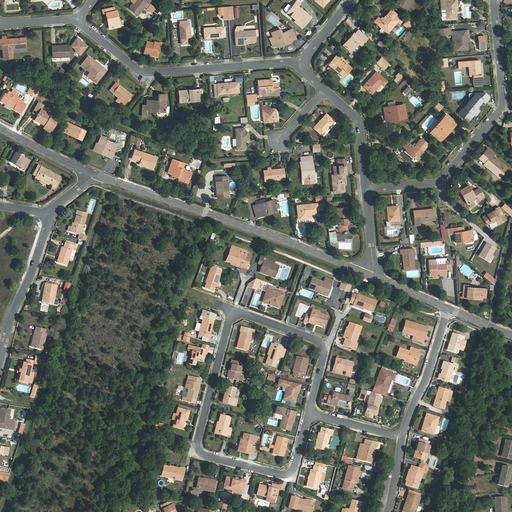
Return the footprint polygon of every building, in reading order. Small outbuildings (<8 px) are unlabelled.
[(134,0),(133,2),(136,4),(131,10),(138,16),(147,5),(149,7),(148,7),(153,11),(156,7),(151,4),(149,2),(150,0),(134,0)] [(399,0),(397,3),(408,9),(412,0),(399,0)] [(456,17),(456,10),(456,8),(458,8),(457,0),(440,0),(441,8),(445,8),(446,16),(446,18),(456,17)] [(297,1),(291,8),(287,13),(296,20),(304,27),(312,18),(301,9),(299,6),(301,4),(297,1)] [(106,13),(107,20),(110,20),(112,29),(121,28),(118,10),(115,11),(115,7),(103,8),(103,13),(106,13)] [(287,13),(291,8),(288,7),(283,14),(293,23),(296,20),(287,13)] [(374,22),(387,34),(398,22),(401,24),(404,19),(400,16),(390,8),(389,9),(388,10),(387,12),(387,14),(384,17),(381,20),(378,18),(374,22)] [(406,19),(401,24),(406,29),(411,23),(406,19)] [(180,21),(181,45),(191,44),(189,21),(180,21)] [(225,26),(204,28),(205,38),(225,37),(225,26)] [(280,28),(271,32),(273,37),(269,38),(273,46),(276,45),(276,46),(283,43),(284,44),(292,41),(291,40),(296,38),(294,32),(291,33),(290,30),(282,33),(280,28)] [(456,36),(457,50),(457,51),(467,49),(466,30),(450,31),(450,28),(439,29),(439,34),(450,33),(450,35),(452,36),(456,36)] [(351,39),(345,46),(352,51),(359,43),(362,39),(365,42),(369,38),(359,30),(356,33),(355,32),(350,38),(351,39)] [(235,32),(236,43),(248,43),(256,42),(255,31),(235,32)] [(13,48),(26,47),(25,38),(2,39),(3,49),(4,59),(14,58),(13,48)] [(147,41),(143,54),(157,58),(161,43),(154,41),(154,43),(147,41)] [(64,48),(53,49),(53,58),(70,57),(69,45),(64,45),(64,48)] [(131,53),(136,56),(139,51),(135,48),(131,53)] [(329,65),(343,77),(352,68),(346,63),(345,65),(339,60),(340,58),(337,55),(329,65)] [(94,63),(96,61),(89,56),(82,65),(91,72),(88,76),(97,82),(107,70),(103,67),(102,69),(94,63)] [(384,69),(388,64),(381,57),(376,62),(384,69)] [(462,66),(467,66),(469,66),(470,75),(473,75),(474,85),(483,84),(482,74),(480,75),(479,60),(459,61),(459,68),(462,68),(462,66)] [(377,71),(363,86),(372,94),(375,90),(380,85),(383,87),(388,81),(377,71)] [(273,80),(258,81),(259,96),(279,94),(278,84),(273,84),(273,80)] [(116,82),(109,91),(125,103),(132,94),(116,82)] [(239,93),(238,82),(213,84),(214,97),(217,97),(217,95),(239,93)] [(402,91),(406,95),(411,89),(407,85),(402,91)] [(29,93),(37,98),(40,91),(33,88),(29,93)] [(203,89),(179,91),(180,102),(204,100),(203,89)] [(4,93),(0,99),(0,102),(4,104),(6,103),(15,108),(14,110),(21,114),(26,104),(19,101),(20,99),(17,97),(19,94),(13,91),(9,96),(4,93)] [(473,93),(470,93),(471,100),(460,113),(469,121),(474,115),(479,109),(476,107),(482,100),(484,101),(485,103),(490,97),(490,96),(485,92),(477,92),(475,94),(473,93)] [(147,112),(165,112),(165,107),(165,95),(158,95),(158,100),(147,100),(146,106),(146,110),(142,110),(142,116),(147,116),(147,112)] [(44,106),(39,103),(34,113),(37,115),(35,120),(45,125),(43,128),(50,133),(57,119),(42,110),(44,106)] [(435,107),(440,112),(444,107),(439,103),(435,107)] [(388,109),(384,110),(385,120),(390,119),(390,117),(400,116),(401,118),(406,117),(405,104),(395,105),(388,106),(388,109)] [(270,105),(262,106),(263,123),(277,122),(276,109),(270,109),(270,105)] [(313,128),(321,136),(335,121),(326,113),(313,128)] [(446,114),(433,130),(440,137),(448,128),(450,130),(455,123),(446,114)] [(67,122),(64,130),(73,135),(72,137),(82,141),(86,130),(67,122)] [(111,128),(108,135),(116,138),(119,131),(111,128)] [(245,133),(244,128),(236,128),(236,138),(232,138),(232,145),(237,145),(237,151),(246,150),(246,142),(250,142),(249,133),(245,133)] [(440,137),(433,130),(431,132),(440,141),(450,130),(448,128),(440,137)] [(104,142),(105,138),(101,136),(96,148),(100,150),(101,149),(107,151),(106,153),(113,156),(117,145),(108,141),(107,143),(104,142)] [(139,146),(142,139),(135,137),(133,143),(139,146)] [(421,138),(416,144),(414,147),(412,145),(411,144),(406,149),(417,158),(423,151),(429,145),(421,138)] [(112,158),(113,156),(106,153),(107,151),(101,149),(100,150),(96,148),(95,150),(112,158)] [(131,159),(135,161),(137,156),(141,158),(139,162),(138,165),(152,170),(157,157),(135,149),(131,159)] [(488,149),(485,152),(490,157),(486,163),(485,164),(502,179),(510,169),(493,154),(494,153),(488,149)] [(423,151),(417,158),(419,161),(426,153),(423,151)] [(490,157),(485,152),(480,158),(486,163),(490,157)] [(15,153),(11,162),(10,162),(16,166),(18,163),(27,168),(31,161),(15,153)] [(300,163),(301,172),(304,171),(305,179),(314,179),(312,156),(300,157),(301,162),(300,163)] [(343,192),(342,185),(342,183),(345,183),(344,174),(346,174),(346,165),(346,158),(333,160),(334,166),(334,175),(332,176),(333,192),(343,192)] [(167,174),(180,179),(189,182),(192,173),(170,165),(167,174)] [(42,167),(37,175),(53,184),(51,186),(56,189),(62,178),(42,167)] [(284,169),(264,170),(265,180),(284,179),(284,169)] [(36,178),(51,186),(53,184),(37,175),(36,178)] [(215,178),(216,192),(218,192),(218,199),(229,198),(228,177),(215,178)] [(470,186),(461,191),(468,205),(470,205),(477,201),(478,203),(482,201),(481,199),(485,197),(481,190),(474,194),(470,186)] [(274,200),(256,204),(260,217),(269,215),(269,213),(277,210),(274,200)] [(318,204),(297,206),(298,220),(309,219),(309,216),(312,215),(319,215),(318,204)] [(511,209),(505,204),(502,207),(511,216),(511,215),(511,209)] [(386,207),(388,222),(391,222),(391,227),(400,226),(398,206),(386,207)] [(483,217),(487,225),(496,220),(498,225),(506,220),(499,207),(490,212),(491,214),(490,214),(488,214),(483,217)] [(346,230),(345,225),(345,219),(347,218),(347,212),(349,212),(349,208),(336,209),(337,230),(346,230)] [(414,211),(416,224),(422,224),(422,222),(436,221),(435,210),(414,211)] [(87,214),(77,211),(72,227),(70,227),(69,231),(82,236),(84,232),(83,231),(87,214)] [(465,240),(465,242),(473,241),(472,230),(464,231),(463,226),(451,228),(451,234),(454,234),(455,243),(461,243),(461,240),(465,240)] [(77,246),(67,243),(65,248),(63,247),(58,262),(68,265),(73,251),(75,251),(77,246)] [(495,248),(486,243),(479,256),(488,261),(495,248)] [(252,256),(232,249),(228,261),(247,268),(252,256)] [(413,250),(400,251),(400,255),(403,255),(404,271),(415,270),(413,250)] [(266,257),(262,256),(259,264),(263,266),(261,272),(276,277),(279,267),(265,262),(266,257)] [(429,260),(430,276),(439,276),(439,273),(446,273),(446,269),(451,269),(450,260),(446,261),(446,264),(436,264),(436,260),(429,260)] [(218,286),(223,276),(224,271),(214,267),(208,288),(216,291),(218,286)] [(487,271),(483,275),(494,284),(495,279),(487,271)] [(261,280),(255,278),(249,283),(248,286),(257,289),(261,280)] [(310,288),(320,292),(327,295),(330,285),(332,286),(334,282),(326,279),(325,283),(314,278),(310,288)] [(352,285),(343,282),(340,289),(349,292),(352,285)] [(56,285),(45,283),(43,296),(45,296),(44,303),(53,304),(54,300),(56,285)] [(327,295),(320,292),(319,294),(328,297),(332,286),(330,285),(327,295)] [(472,296),(482,297),(483,289),(468,288),(468,286),(464,286),(463,296),(466,297),(466,298),(472,299),(472,296)] [(268,290),(264,301),(271,303),(270,306),(279,309),(285,295),(268,290)] [(353,305),(364,309),(373,313),(377,302),(357,294),(356,296),(353,295),(350,302),(353,304),(353,305)] [(216,316),(204,311),(202,317),(204,317),(199,336),(209,339),(216,316)] [(315,315),(312,314),(310,317),(307,315),(304,323),(308,324),(309,323),(316,325),(317,324),(325,327),(329,317),(321,314),(322,313),(316,311),(315,315)] [(372,317),(365,314),(363,320),(369,323),(372,317)] [(387,331),(393,332),(396,320),(391,318),(387,331)] [(422,344),(424,340),(421,339),(424,330),(415,327),(417,324),(407,320),(403,332),(415,336),(413,341),(422,344)] [(349,323),(348,328),(344,339),(345,339),(343,345),(353,349),(362,327),(349,323)] [(421,339),(424,340),(428,328),(417,324),(415,327),(424,330),(421,339)] [(35,327),(34,332),(36,332),(32,347),(43,350),(47,335),(45,334),(46,330),(35,327)] [(254,330),(241,328),(237,349),(247,351),(251,335),(253,336),(254,330)] [(463,340),(450,336),(445,353),(456,356),(457,352),(460,343),(462,343),(463,340)] [(267,354),(269,355),(272,348),(280,351),(281,349),(281,348),(271,344),(267,354)] [(190,356),(191,356),(188,366),(194,367),(196,362),(201,364),(203,356),(206,356),(208,351),(202,350),(189,346),(188,351),(191,352),(190,356)] [(272,348),(269,355),(265,366),(274,369),(278,357),(282,359),(285,351),(281,349),(280,351),(272,348)] [(415,355),(416,356),(418,351),(409,348),(407,352),(398,348),(395,357),(403,360),(412,363),(415,355)] [(176,363),(182,364),(184,354),(178,352),(176,363)] [(419,357),(416,356),(415,355),(412,363),(403,360),(402,362),(415,366),(419,357)] [(36,356),(35,362),(46,364),(48,358),(36,356)] [(302,376),(303,376),(306,365),(307,360),(296,357),(291,373),(293,373),(292,376),(301,379),(302,376)] [(18,381),(28,383),(31,373),(34,362),(27,360),(26,363),(23,362),(21,369),(19,369),(17,373),(20,374),(18,381)] [(228,378),(239,381),(241,372),(243,364),(232,361),(228,378)] [(355,365),(341,361),(339,370),(336,369),(335,374),(344,376),(345,372),(349,373),(353,374),(355,365)] [(439,377),(438,376),(436,382),(447,385),(450,375),(453,375),(455,367),(451,365),(450,366),(442,364),(439,372),(441,372),(439,377)] [(383,397),(387,389),(385,388),(388,380),(390,381),(391,382),(393,376),(379,371),(370,394),(378,396),(383,397)] [(196,400),(198,392),(196,391),(197,389),(199,389),(201,379),(192,377),(192,381),(188,380),(186,388),(189,389),(187,397),(182,396),(181,400),(195,403),(196,400)] [(297,394),(299,386),(288,383),(279,381),(277,386),(286,388),(283,400),(295,403),(296,398),(293,398),(295,393),(297,394)] [(236,389),(227,386),(223,402),(236,405),(237,399),(234,398),(236,389)] [(448,393),(437,389),(431,408),(442,412),(444,404),(447,396),(448,393)] [(362,402),(364,396),(367,397),(378,399),(378,396),(370,394),(358,391),(356,400),(362,402)] [(324,406),(329,408),(330,404),(335,406),(335,407),(344,410),(347,399),(333,395),(331,400),(326,399),(324,406)] [(374,410),(375,410),(378,399),(367,397),(365,407),(363,414),(362,418),(370,419),(371,416),(372,416),(374,410)] [(374,410),(372,416),(375,417),(378,404),(380,404),(381,400),(378,399),(375,410),(374,410)] [(294,412),(276,408),(275,413),(282,416),(279,428),(289,431),(294,412)] [(0,418),(0,427),(12,430),(14,422),(9,421),(10,411),(1,409),(0,419),(0,418)] [(189,412),(177,409),(173,428),(182,430),(184,420),(187,421),(189,412)] [(219,414),(216,422),(214,431),(223,434),(223,435),(227,436),(229,428),(226,427),(228,417),(219,414)] [(427,417),(425,423),(427,424),(423,434),(433,437),(438,421),(427,417)] [(444,418),(441,429),(446,431),(449,420),(444,418)] [(214,431),(216,422),(214,421),(211,434),(222,437),(223,435),(223,434),(214,431)] [(160,426),(161,423),(157,422),(155,430),(162,432),(163,427),(160,426)] [(332,432),(322,429),(321,433),(319,433),(317,440),(317,442),(317,443),(316,444),(314,448),(324,451),(325,446),(326,445),(327,446),(329,436),(331,436),(332,432)] [(244,433),(241,442),(239,449),(249,451),(248,454),(252,455),(254,446),(252,445),(254,436),(244,433)] [(284,458),(289,440),(277,437),(272,455),(284,458)] [(376,449),(377,444),(365,441),(364,446),(362,446),(358,461),(370,464),(374,449),(376,449)] [(239,449),(241,442),(239,442),(237,451),(248,454),(249,451),(239,449)] [(429,446),(418,442),(413,460),(424,463),(429,446)] [(511,471),(511,472),(511,468),(511,466),(503,464),(501,474),(498,483),(508,485),(508,483),(509,480),(510,480),(511,480),(511,471)] [(180,470),(164,466),(161,476),(181,481),(185,469),(180,468),(180,470)] [(411,472),(407,483),(405,488),(416,492),(422,474),(426,475),(429,469),(421,466),(419,471),(411,469),(411,472)] [(354,485),(358,470),(347,467),(343,482),(345,483),(343,487),(352,489),(353,485),(354,485)] [(314,473),(311,472),(307,488),(319,491),(321,482),(322,475),(324,471),(315,469),(314,473)] [(0,472),(0,481),(1,482),(6,483),(10,474),(0,472)] [(242,481),(227,478),(224,489),(243,494),(245,486),(246,481),(242,480),(242,481)] [(210,486),(202,484),(196,482),(194,491),(211,496),(215,485),(211,484),(210,486)] [(280,487),(272,485),(270,489),(259,486),(256,495),(274,499),(277,492),(279,492),(280,487)] [(249,488),(245,486),(243,494),(243,495),(244,495),(243,498),(241,497),(240,503),(245,505),(249,488)] [(407,491),(402,505),(404,505),(402,511),(413,511),(419,495),(407,491)] [(504,511),(504,496),(495,496),(495,511),(504,511)] [(308,503),(305,502),(291,498),(289,508),(303,511),(312,511),(315,502),(309,500),(308,503)] [(343,511),(357,511),(360,503),(350,501),(347,510),(344,510),(343,511)]
